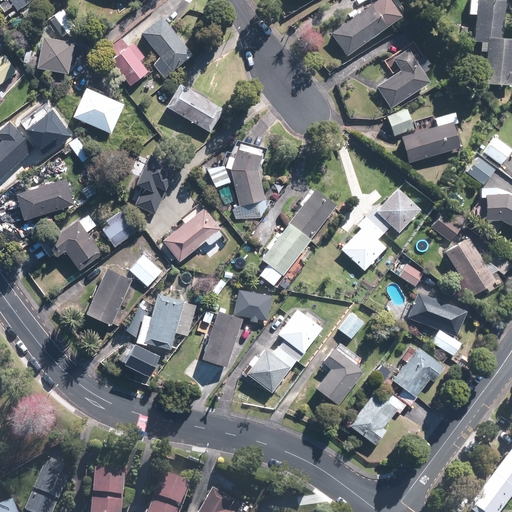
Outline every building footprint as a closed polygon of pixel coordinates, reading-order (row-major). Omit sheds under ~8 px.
[(12,5),(7,0),(3,0),(0,2),(0,6),(4,12),(12,5)] [(404,13),(394,0),(374,0),(332,32),(349,54),(404,13)] [(505,0),(470,0),(470,13),(477,13),(475,40),(481,41),(480,61),(486,62),(486,71),(480,71),(480,81),(511,83),(511,36),(504,36),(505,0)] [(194,54),(163,14),(142,31),(161,55),(152,62),(164,77),(194,54)] [(77,41),(44,35),(41,52),(26,49),(23,63),(71,72),(77,41)] [(146,54),(134,39),(128,44),(121,36),(104,50),(133,84),(150,69),(141,58),(146,54)] [(417,59),(408,46),(394,57),(402,69),(376,88),(391,108),(429,80),(423,72),(432,65),(424,54),(417,59)] [(0,82),(19,69),(7,52),(0,56),(0,82)] [(224,107),(181,82),(167,106),(210,131),(224,107)] [(126,102),(88,85),(75,116),(113,133),(126,102)] [(407,108),(386,115),(393,135),(413,128),(407,108)] [(437,124),(401,134),(407,159),(461,145),(455,121),(458,121),(456,110),(435,116),(437,124)] [(10,120),(0,128),(0,131),(4,137),(0,140),(0,178),(10,170),(13,174),(21,167),(18,163),(35,147),(10,120)] [(511,148),(511,146),(496,135),(483,152),(501,165),(511,148)] [(266,198),(259,171),(267,148),(243,139),(241,145),(235,143),(226,166),(231,168),(241,204),(266,198)] [(152,150),(137,182),(143,185),(135,204),(155,212),(178,161),(152,150)] [(496,170),(478,156),(466,171),(484,185),(496,170)] [(230,181),(223,163),(208,168),(215,186),(230,181)] [(67,176),(16,190),(24,218),(75,204),(67,176)] [(340,203),(317,185),(262,257),(284,274),(340,203)] [(511,224),(511,194),(507,192),(498,192),(497,186),(481,186),(481,195),(487,195),(488,219),(502,219),(511,224)] [(399,232),(422,208),(400,187),(379,209),(378,209),(377,211),(391,225),(399,232)] [(185,222),(164,238),(180,259),(206,239),(210,244),(223,234),(219,229),(223,226),(206,205),(197,212),(193,207),(180,217),(185,222)] [(378,238),(391,225),(377,211),(378,209),(379,209),(376,205),(359,223),(362,226),(364,224),(378,238)] [(136,230),(122,209),(100,225),(114,245),(136,230)] [(463,225),(442,210),(431,225),(451,241),(463,225)] [(79,217),(49,240),(60,253),(65,249),(80,268),(104,250),(88,230),(97,223),(90,214),(81,221),(79,217)] [(378,238),(364,224),(362,226),(362,227),(342,247),(365,269),(387,247),(378,238)] [(496,279),(468,233),(445,248),(473,293),(496,279)] [(511,265),(511,259),(493,247),(485,259),(507,273),(511,265)] [(162,270),(144,252),(129,267),(147,285),(162,270)] [(423,272),(407,261),(398,274),(414,285),(423,272)] [(133,277),(108,265),(86,312),(112,324),(133,277)] [(468,309),(418,290),(408,315),(458,334),(468,309)] [(202,303),(157,291),(149,321),(142,319),(137,338),(171,348),(176,330),(193,335),(202,303)] [(244,313),(218,305),(202,358),(228,365),(244,313)] [(298,308),(278,332),(285,338),(273,352),(267,347),(247,371),(272,390),(322,327),(298,308)] [(365,322),(352,310),(338,327),(351,338),(365,322)] [(432,327),(411,319),(407,329),(427,337),(432,327)] [(462,342),(439,328),(431,341),(454,355),(462,342)] [(418,344),(393,378),(405,386),(399,395),(411,404),(431,378),(434,380),(445,364),(418,344)] [(365,369),(335,346),(324,360),(332,366),(317,385),(339,402),(365,369)] [(374,389),(349,422),(376,443),(387,429),(384,427),(396,411),(398,413),(406,403),(393,393),(388,400),(374,389)] [(499,511),(511,496),(511,446),(468,507),(474,511),(499,511)] [(26,509),(34,511),(53,511),(60,498),(69,476),(62,472),(65,463),(52,458),(48,466),(44,465),(35,487),(26,509)] [(125,469),(96,466),(94,488),(93,488),(91,511),(121,511),(123,493),(124,493),(125,469)] [(155,491),(147,511),(179,511),(183,503),(183,504),(191,480),(162,471),(156,491),(155,491)] [(234,511),(230,509),(235,500),(214,487),(198,511),(234,511)] [(0,511),(19,511),(14,498),(0,502),(0,511)]
